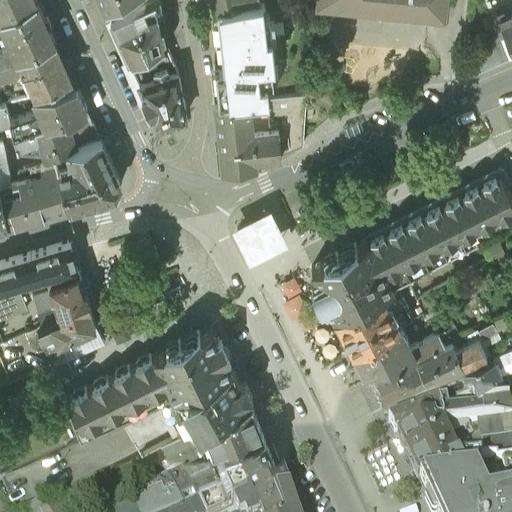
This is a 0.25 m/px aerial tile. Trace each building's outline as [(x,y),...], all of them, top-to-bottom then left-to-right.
[(29,0),(1,13),(0,13),(0,55),(54,35),(37,0),(29,0)] [(0,0),(0,10),(1,13),(29,0),(0,0)] [(127,0),(120,0),(105,7),(107,11),(111,19),(132,9),(127,0)] [(151,0),(132,9),(111,19),(128,58),(167,40),(158,0),(151,0)] [(248,0),(240,2),(216,7),(223,65),(214,66),(218,100),(249,97),(270,95),(268,80),(272,79),(271,62),(274,62),(271,35),(275,34),(273,18),(269,18),(269,13),(265,14),(263,0),(248,0)] [(511,14),(510,15),(508,12),(504,13),(502,8),(495,11),(511,48),(511,14)] [(54,35),(0,55),(0,73),(2,73),(1,71),(16,67),(22,60),(35,88),(71,71),(54,35)] [(166,65),(153,69),(155,75),(138,80),(155,117),(163,120),(185,115),(177,68),(168,71),(166,65)] [(76,82),(33,91),(41,108),(37,108),(10,117),(14,131),(35,123),(35,122),(63,111),(65,112),(65,113),(70,113),(86,106),(76,82)] [(291,93),(278,94),(279,126),(278,126),(279,134),(303,132),(305,92),(291,93)] [(270,95),(249,97),(255,157),(281,154),(279,141),(279,134),(278,126),(279,126),(278,94),(270,95)] [(0,98),(0,119),(10,117),(5,97),(0,98)] [(218,100),(214,100),(221,168),(256,164),(255,157),(249,97),(218,100)] [(89,111),(74,118),(69,123),(76,141),(99,133),(89,111)] [(35,123),(14,131),(18,147),(34,148),(44,149),(36,128),(37,128),(35,123)] [(76,141),(67,144),(72,158),(58,162),(68,200),(114,188),(119,177),(99,133),(76,141)] [(30,165),(18,168),(19,173),(10,176),(2,143),(0,143),(0,184),(7,217),(68,200),(58,162),(43,166),(42,163),(30,166),(30,165)] [(67,144),(54,149),(58,162),(72,158),(67,144)] [(371,237),(356,245),(355,244),(341,250),(342,252),(338,254),(337,253),(323,260),(324,261),(311,267),(336,316),(380,293),(381,294),(394,287),(448,259),(477,243),(470,230),(511,209),(511,197),(500,173),(495,175),(495,174),(483,180),(484,181),(476,185),(476,183),(464,189),(465,191),(458,194),(457,193),(445,199),(446,200),(439,204),(438,202),(427,208),(427,209),(420,213),(419,212),(408,217),(408,219),(401,222),(401,221),(389,227),(390,228),(383,232),(382,230),(370,236),(371,237)] [(270,206),(231,225),(249,261),(288,242),(270,206)] [(70,237),(0,257),(0,284),(18,278),(24,275),(26,280),(46,274),(78,264),(70,237)] [(448,259),(407,281),(416,300),(458,278),(448,259)] [(78,264),(46,274),(48,284),(31,290),(36,308),(41,321),(88,301),(78,264)] [(0,284),(0,315),(27,305),(18,278),(0,284)] [(380,293),(336,316),(353,350),(353,349),(398,326),(384,303),(385,303),(381,294),(380,293)] [(41,321),(36,323),(40,332),(44,342),(53,362),(105,340),(88,301),(41,321)] [(491,319),(477,326),(482,337),(497,329),(491,319)] [(36,323),(27,328),(30,336),(40,332),(36,323)] [(398,326),(353,349),(368,380),(385,372),(386,371),(385,369),(414,355),(415,358),(452,339),(446,327),(410,344),(400,325),(398,326)] [(211,326),(199,332),(198,330),(184,337),(185,339),(180,341),(179,339),(165,346),(166,348),(151,355),(150,354),(136,360),(137,362),(129,366),(129,364),(115,371),(115,372),(108,376),(107,375),(93,381),(94,383),(86,387),(85,385),(71,392),(72,393),(67,396),(87,437),(125,420),(133,416),(169,399),(168,398),(196,385),(231,367),(225,355),(226,355),(218,338),(217,338),(211,326)] [(40,332),(30,336),(34,346),(44,342),(40,332)] [(478,337),(456,348),(464,365),(486,354),(478,337)] [(452,339),(415,358),(429,383),(464,365),(456,348),(452,339)] [(511,346),(501,351),(493,357),(496,365),(511,358),(511,357),(511,346)] [(493,357),(464,369),(471,388),(500,377),(496,365),(493,357)] [(386,371),(385,372),(398,399),(429,383),(415,358),(386,371)] [(231,367),(196,385),(168,398),(169,399),(133,416),(125,420),(135,441),(186,416),(191,428),(194,427),(222,415),(222,414),(250,402),(246,396),(252,393),(244,379),(239,382),(231,367)] [(398,399),(385,372),(368,380),(382,407),(398,399)] [(500,377),(471,388),(477,407),(478,408),(507,397),(500,377)] [(467,426),(445,436),(457,460),(473,458),(472,452),(482,450),(477,420),(500,417),(511,415),(511,412),(507,397),(478,408),(477,407),(470,408),(471,421),(466,422),(467,426)] [(445,399),(438,401),(388,420),(397,438),(433,421),(435,426),(440,425),(466,422),(471,421),(470,408),(448,410),(445,399)] [(250,402),(222,414),(222,415),(194,427),(204,457),(212,454),(221,451),(263,433),(251,401),(250,402)] [(500,417),(477,420),(482,450),(472,452),(473,458),(478,458),(496,458),(496,461),(511,458),(511,434),(502,436),(500,417)] [(433,421),(397,438),(419,482),(464,475),(476,474),(480,474),(478,458),(473,458),(457,460),(445,436),(440,425),(435,426),(433,421)] [(466,422),(440,425),(445,436),(467,426),(466,422)] [(263,433),(221,451),(227,468),(233,465),(238,467),(243,480),(277,466),(263,433)] [(221,451),(212,454),(204,457),(201,458),(177,469),(164,478),(156,482),(161,491),(134,503),(137,511),(167,511),(196,499),(193,491),(195,490),(192,482),(209,474),(217,490),(243,480),(238,467),(233,465),(227,468),(221,451)] [(511,458),(496,461),(496,458),(478,458),(480,474),(476,474),(479,482),(511,474),(511,458)] [(243,480),(199,500),(205,511),(213,511),(247,496),(250,502),(252,507),(287,492),(277,466),(243,480)] [(209,474),(192,482),(195,490),(193,491),(196,499),(199,497),(217,490),(209,474)] [(511,511),(511,474),(479,482),(476,474),(464,475),(419,482),(432,511),(511,511)] [(293,511),(287,492),(252,507),(250,502),(232,510),(233,511),(293,511)] [(48,511),(42,502),(19,511),(48,511)]
